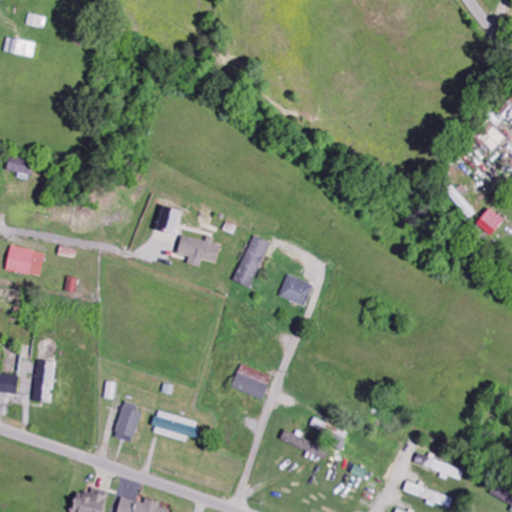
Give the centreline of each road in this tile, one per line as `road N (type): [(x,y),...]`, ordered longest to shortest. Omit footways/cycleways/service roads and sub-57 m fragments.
road 1 (residential): [(234,511),(321,271)]
road 2 (residential): [(0,430),(236,511)]
